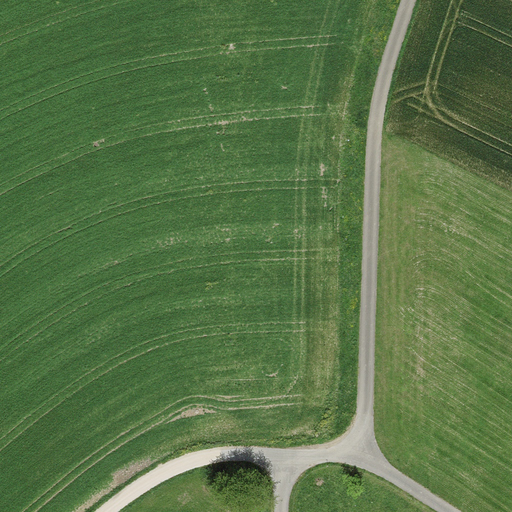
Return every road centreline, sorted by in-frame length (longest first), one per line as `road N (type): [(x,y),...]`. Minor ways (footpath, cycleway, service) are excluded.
road 1 (track): [(360,456),(367,187),(407,0)]
road 2 (track): [(283,460),(210,457),(139,487),(106,511)]
road 3 (track): [(441,511),(360,456),(283,460)]
